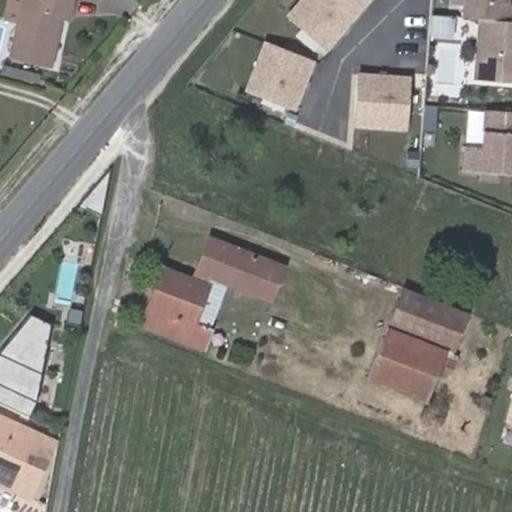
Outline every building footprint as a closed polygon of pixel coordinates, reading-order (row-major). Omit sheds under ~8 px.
[(65,0),(23,0),(11,56),(49,66),(60,17),(70,19),(73,2),(65,0)] [(299,0),(285,17),(330,54),(373,0),(299,0)] [(507,4),(506,0),(464,0),(463,18),(479,18),(510,21),(511,4),(507,4)] [(431,37),(454,38),(455,16),(432,15),(431,37)] [(511,82),(511,21),(510,21),(479,18),(474,79),(511,82)] [(263,40),(244,93),(297,112),(317,59),(263,40)] [(37,82),(39,74),(2,64),(1,72),(37,82)] [(410,131),(414,75),(353,71),(349,127),(410,131)] [(511,173),(511,111),(484,109),(482,146),(465,145),(463,170),(511,173)] [(163,269),(142,324),(203,346),(229,282),(270,297),(282,267),(210,240),(194,281),(163,269)] [(468,314),(403,289),(368,375),(428,399),(441,364),(446,350),(453,353),(468,314)] [(0,404),(35,411),(53,321),(7,311),(0,345),(0,404)] [(361,376),(373,351),(358,343),(345,368),(361,376)] [(441,364),(453,369),(459,355),(453,353),(446,350),(441,364)] [(0,481),(30,496),(54,440),(0,415),(0,481)]
